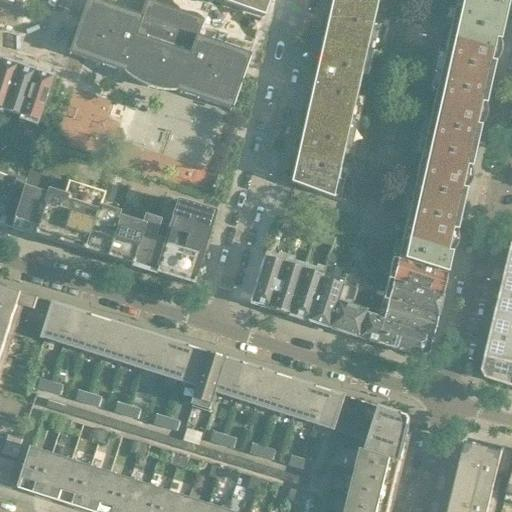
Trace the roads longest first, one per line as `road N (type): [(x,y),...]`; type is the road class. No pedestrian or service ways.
road 1 (residential): [(210,322),(301,0)]
road 2 (residential): [(445,400),(210,322)]
road 3 (residential): [(210,322),(0,257)]
road 4 (residential): [(445,400),(498,192)]
